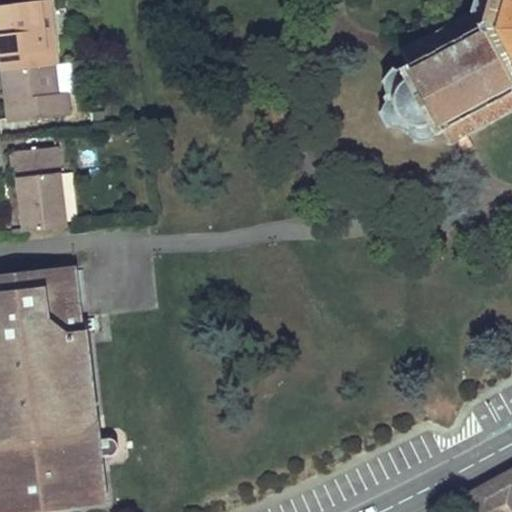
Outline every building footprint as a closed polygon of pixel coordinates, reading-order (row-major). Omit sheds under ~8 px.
[(50,0),(0,5),(0,40),(1,41),(3,70),(57,63),(50,0)] [(511,0),(473,0),(471,11),(454,20),(400,50),(404,57),(408,64),(402,67),(402,69),(398,70),(396,67),(384,80),(387,84),(386,86),(388,93),(385,96),(387,102),(384,106),(384,109),(380,111),(388,128),(393,126),(396,127),(401,127),(404,132),(410,131),(411,134),(412,136),(415,139),(415,143),(434,140),(434,136),(437,132),(438,133),(444,129),(451,144),(457,141),(469,135),(511,112),(511,0)] [(3,70),(9,117),(70,110),(67,93),(74,92),(71,62),(57,63),(3,70)] [(66,227),(58,146),(13,151),(15,165),(16,177),(20,177),(25,231),(66,227)] [(70,267),(58,268),(0,275),(0,487),(17,504),(19,511),(20,511),(74,504),(73,496),(103,493),(99,463),(103,462),(103,459),(110,458),(114,457),(119,455),(121,450),(121,445),(117,442),(113,440),(112,435),(97,437),(95,421),(99,420),(98,415),(94,416),(88,379),(93,378),(93,373),(88,373),(83,335),(87,334),(87,330),(82,329),(76,284),(75,271),(74,267),(70,267)] [(103,493),(73,496),(74,504),(103,501),(103,497),(108,497),(103,462),(99,463),(103,493)] [(511,511),(511,474),(472,502),(478,511),(511,511)] [(0,511),(19,511),(17,504),(0,487),(0,511)]
